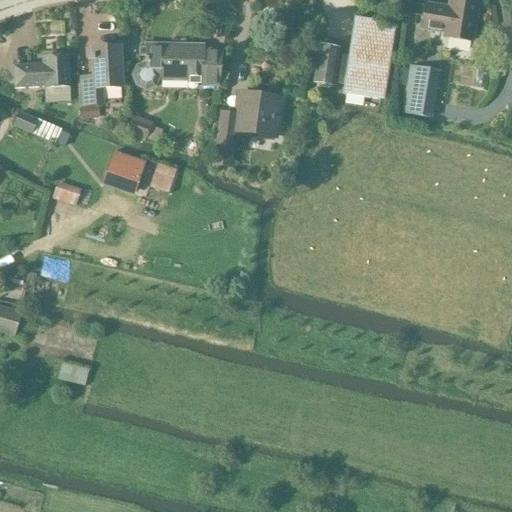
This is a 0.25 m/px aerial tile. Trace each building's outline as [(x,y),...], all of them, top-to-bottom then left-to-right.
[(480,0),(452,0),(451,10),(427,6),(423,30),(447,34),(446,39),(474,43),(480,0)] [(346,57),(342,86),(340,96),(383,103),(395,25),(353,19),(346,57)] [(155,89),(158,82),(188,83),(188,79),(200,79),(199,89),(219,90),(221,52),(203,51),(203,48),(146,45),(145,63),(135,67),(130,77),(134,88),(144,93),(155,89)] [(331,85),(342,86),(346,57),(336,56),(337,50),(319,47),(313,84),(331,87),(331,85)] [(92,78),(78,79),(79,108),(102,106),(101,91),(122,90),(120,48),(90,50),(92,78)] [(68,58),(42,59),(42,67),(13,68),(14,90),(43,89),(43,90),(69,89),(68,58)] [(407,88),(403,113),(431,118),(438,71),(410,67),(410,70),(407,88)] [(407,88),(410,70),(397,68),(394,86),(407,88)] [(231,169),(235,135),(274,141),(280,103),(237,96),(234,117),(220,115),(217,133),(213,167),(231,169)] [(204,100),(199,105),(201,111),(207,113),(212,109),(211,102),(204,100)] [(98,108),(80,109),(81,121),(99,120),(98,108)] [(14,127),(31,135),(55,146),(61,131),(37,120),(37,121),(20,113),(16,120),(13,127),(14,127)] [(113,153),(102,186),(133,196),(144,163),(113,153)] [(157,166),(149,190),(168,196),(172,183),(176,172),(157,166)] [(57,183),(52,200),(75,208),(75,207),(80,191),(57,183)] [(21,314),(0,308),(0,333),(15,338),(21,314)] [(88,372),(62,365),(59,380),(84,386),(88,372)]
